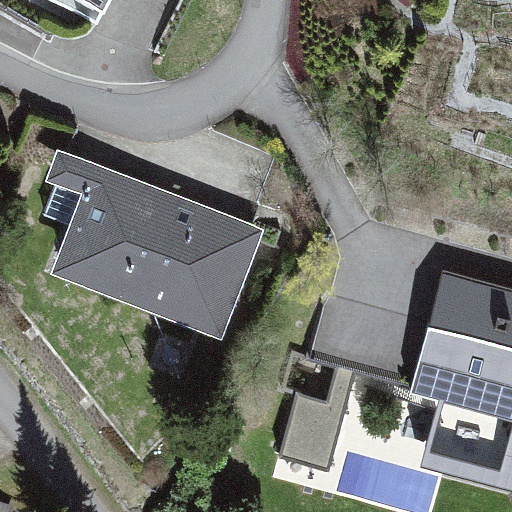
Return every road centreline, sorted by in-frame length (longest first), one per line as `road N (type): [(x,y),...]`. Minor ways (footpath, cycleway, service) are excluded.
road 1 (residential): [(0,61),(83,97),(169,107),(211,96),(241,72),(257,48),(267,0)]
road 2 (residential): [(98,511),(0,390)]
